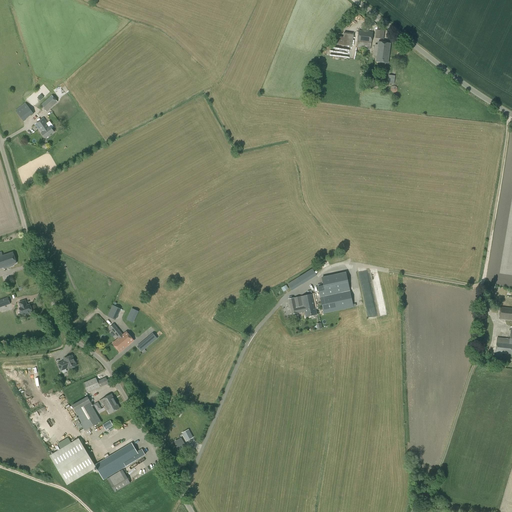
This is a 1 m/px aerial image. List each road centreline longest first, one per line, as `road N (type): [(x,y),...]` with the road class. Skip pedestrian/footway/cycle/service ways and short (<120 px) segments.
road 1 (unclassified): [(191,511),(105,364),(60,324),(0,139)]
road 2 (unknown): [(181,495),(232,368),(280,300),(336,266),(350,269),(355,289)]
road 3 (unknown): [(413,511),(440,464),(469,375),(492,344),(489,315)]
road 4 (track): [(509,113),(480,288),(488,303)]
road 5 (unclassified): [(511,114),(355,0)]
